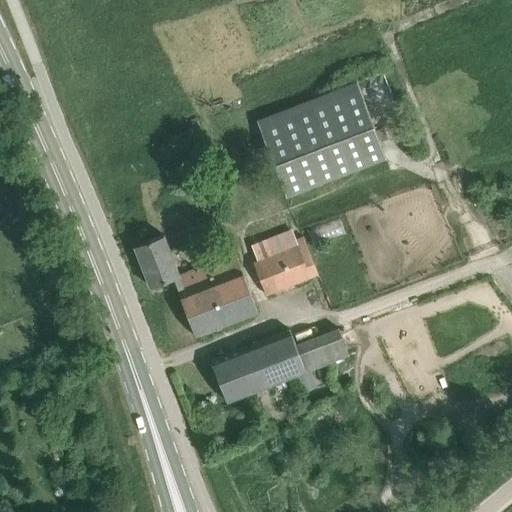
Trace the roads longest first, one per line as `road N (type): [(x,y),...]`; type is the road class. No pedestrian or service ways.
road 1 (primary): [(136,378),(0,39)]
road 2 (primary): [(191,511),(136,378)]
road 3 (primary): [(136,378),(170,511)]
